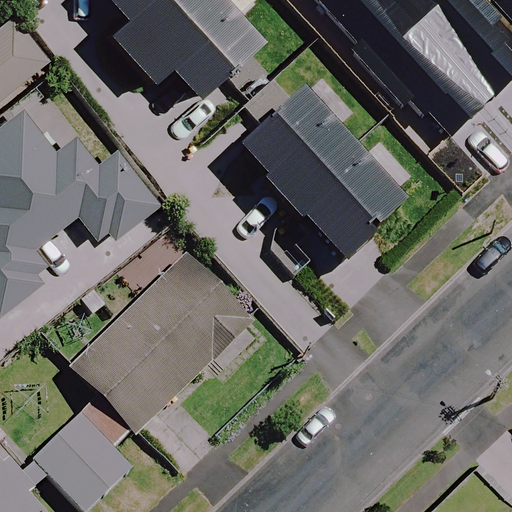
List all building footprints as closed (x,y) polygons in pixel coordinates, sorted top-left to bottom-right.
[(378,0),(381,50),(417,49),(418,65),(400,66),(402,110),(493,107),(491,46),(503,45),(501,0),(378,0)] [(0,156),(66,104),(0,21),(0,156)] [(308,157),(277,86),(177,172),(225,228),(308,157)] [(96,268),(59,220),(39,236),(76,284),(96,268)] [(244,336),(178,264),(61,372),(127,444),(244,336)] [(6,446),(0,451),(0,511),(30,511),(23,504),(41,489),(59,511),(91,511),(131,478),(82,420),(25,469),(6,446)]
